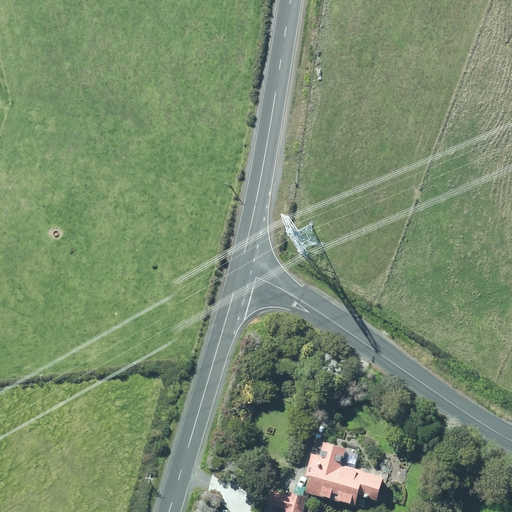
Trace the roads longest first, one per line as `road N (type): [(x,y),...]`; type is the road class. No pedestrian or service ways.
road 1 (unclassified): [(238,272),(289,293),(511,438)]
road 2 (unclassified): [(288,0),(238,272)]
road 3 (unclassified): [(238,272),(169,511)]
